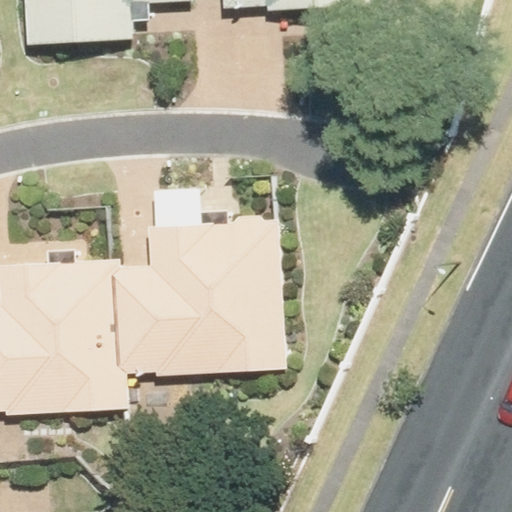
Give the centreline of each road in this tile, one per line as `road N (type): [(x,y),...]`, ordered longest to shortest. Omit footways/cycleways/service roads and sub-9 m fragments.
road 1 (residential): [(0,154),(205,129),(374,156)]
road 2 (tertiary): [(511,351),(438,511)]
